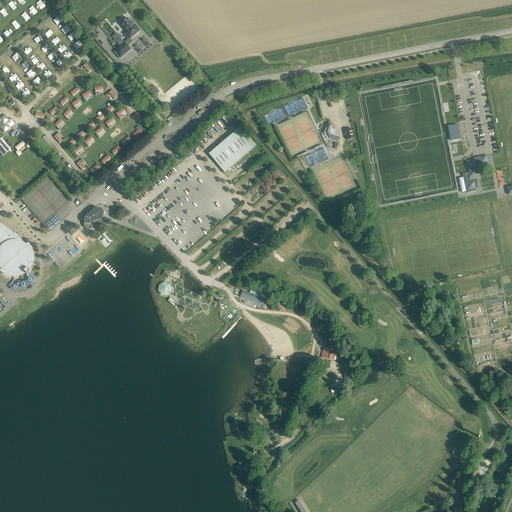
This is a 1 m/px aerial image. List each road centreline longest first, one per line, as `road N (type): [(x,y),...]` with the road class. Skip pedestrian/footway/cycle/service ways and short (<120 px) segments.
road 1 (unclassified): [(181,123),(234,87),(511,29)]
road 2 (track): [(211,281),(241,305),(291,315),(317,341)]
